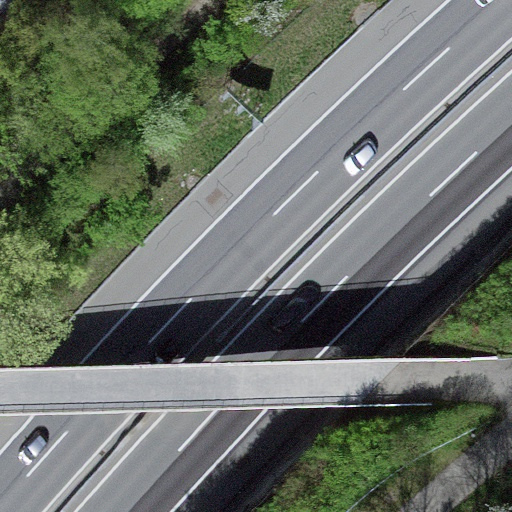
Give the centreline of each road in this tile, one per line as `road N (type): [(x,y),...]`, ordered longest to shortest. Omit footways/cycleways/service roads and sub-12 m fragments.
road 1 (motorway): [(502,0),(274,212),(0,507)]
road 2 (motorway): [(123,511),(343,278),(511,119)]
road 3 (track): [(0,391),(511,377)]
road 4 (track): [(0,196),(210,0)]
road 5 (track): [(419,511),(511,428)]
